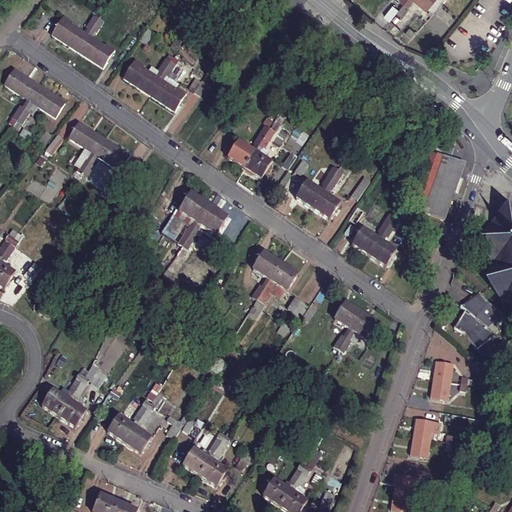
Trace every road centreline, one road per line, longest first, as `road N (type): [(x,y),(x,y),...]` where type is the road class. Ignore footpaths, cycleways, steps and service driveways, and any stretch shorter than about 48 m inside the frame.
road 1 (residential): [(3,31),(422,326)]
road 2 (residential): [(0,427),(200,511)]
road 3 (residential): [(355,511),(422,326)]
road 4 (residential): [(422,326),(483,145)]
road 5 (secondary): [(344,21),(483,145)]
road 6 (secondary): [(488,125),(416,65),(344,21)]
road 7 (residential): [(0,316),(26,332),(34,354),(30,378),(0,417)]
